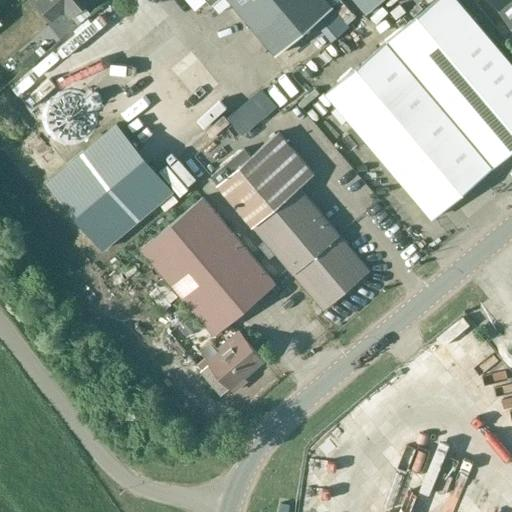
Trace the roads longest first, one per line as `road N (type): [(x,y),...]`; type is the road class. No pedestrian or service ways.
road 1 (tertiary): [(228,511),(280,424),(511,230)]
road 2 (unclassified): [(228,511),(163,496),(117,472),(0,323)]
road 3 (unknown): [(511,477),(475,421),(447,407),(415,408),(392,418),(364,448),(345,486),(344,511)]
